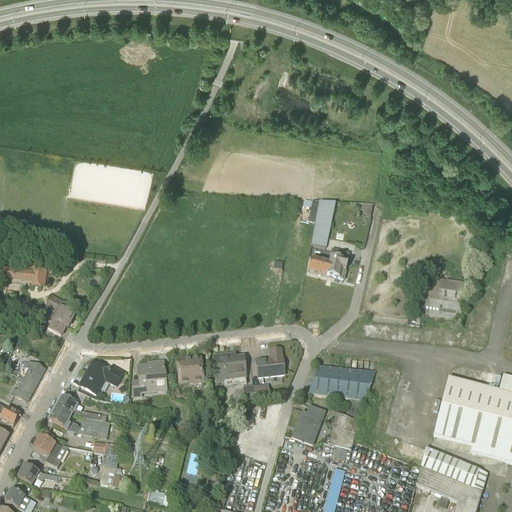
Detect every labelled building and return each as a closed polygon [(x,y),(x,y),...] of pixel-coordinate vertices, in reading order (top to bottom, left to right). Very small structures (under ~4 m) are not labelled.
[(335,205),(319,205),(318,209),(315,225),(311,247),(325,250),(335,205)] [(343,282),(349,255),(331,251),(329,259),(330,259),(329,265),(310,260),(307,273),(325,277),(333,279),(332,280),(343,282)] [(314,254),(312,260),(322,262),(324,256),(314,254)] [(47,274),(44,273),(44,271),(34,270),(33,273),(32,283),(32,286),(42,288),(42,285),(45,286),(47,274)] [(423,291),(418,319),(420,320),(460,326),(466,296),(423,291)] [(52,298),(46,309),(58,315),(54,322),(67,330),(74,317),(67,313),(69,308),(69,307),(63,303),(62,304),(52,298)] [(10,326),(12,316),(3,314),(0,324),(10,326)] [(373,322),(372,337),(380,338),(381,323),(373,322)] [(256,362),(258,379),(283,376),(282,360),(281,360),(280,351),(269,352),(270,360),(256,362)] [(223,361),(222,357),(213,358),(216,382),(235,380),(235,387),(246,386),(243,359),(223,361)] [(200,363),(200,360),(188,361),(189,365),(177,366),(179,386),(208,383),(206,365),(202,365),(202,363),(200,363)] [(7,373),(12,364),(6,361),(1,370),(7,373)] [(29,371),(24,382),(35,388),(44,372),(29,363),(26,369),(29,371)] [(107,371),(93,363),(79,388),(97,398),(106,383),(115,388),(123,375),(112,369),(110,372),(108,371),(107,371)] [(134,399),(141,398),(141,395),(166,393),(163,364),(152,365),(152,367),(137,369),(139,383),(132,384),(134,399)] [(325,442),(324,446),(352,454),(360,423),(365,402),(375,374),(319,369),(309,397),(349,401),(345,419),(337,417),(330,443),(325,442)] [(511,393),(452,377),(436,435),(474,446),(472,454),(511,464),(511,393)] [(35,388),(24,382),(18,393),(14,391),(11,396),(26,405),(35,388)] [(271,402),(269,386),(253,388),(254,397),(255,404),(271,402)] [(255,404),(254,397),(253,388),(243,389),(245,406),(255,404)] [(82,405),(86,397),(76,393),(72,400),(82,405)] [(61,399),(56,410),(71,418),(85,420),(106,424),(107,415),(100,414),(100,417),(80,413),(82,410),(70,404),(61,399)] [(0,420),(14,428),(19,418),(0,407),(0,416),(1,417),(0,419),(0,420)] [(314,449),(327,415),(311,409),(308,416),(303,414),(296,433),(296,434),(294,441),(314,449)] [(71,418),(56,410),(48,424),(67,435),(106,440),(109,424),(106,424),(85,420),(80,430),(76,428),(75,429),(70,427),(70,426),(68,425),(71,418)] [(185,438),(187,428),(179,426),(177,436),(185,438)] [(0,452),(9,437),(0,432),(0,452)] [(181,438),(168,435),(164,434),(162,442),(179,445),(181,438)] [(62,450),(40,438),(33,451),(48,459),(45,464),(57,470),(60,465),(54,462),(62,450)] [(106,446),(104,455),(117,457),(118,447),(106,446)] [(483,494),(489,475),(478,471),(426,449),(421,469),(481,493),(483,494)] [(344,463),(346,457),(347,452),(340,451),(338,456),(337,461),(344,463)] [(113,488),(116,469),(103,466),(99,486),(113,488)] [(57,483),(57,478),(43,475),(25,467),(17,481),(32,488),(36,481),(42,484),(44,481),(57,483)] [(421,469),(416,487),(457,504),(455,511),(475,511),(481,493),(421,469)] [(336,511),(346,472),(336,470),(326,511),(336,511)] [(181,496),(189,488),(182,481),(174,489),(181,496)] [(158,492),(150,490),(146,504),(155,506),(158,492)] [(20,511),(26,511),(27,509),(31,502),(25,498),(11,491),(5,504),(20,511)] [(222,511),(226,499),(219,497),(215,511),(222,511)]
